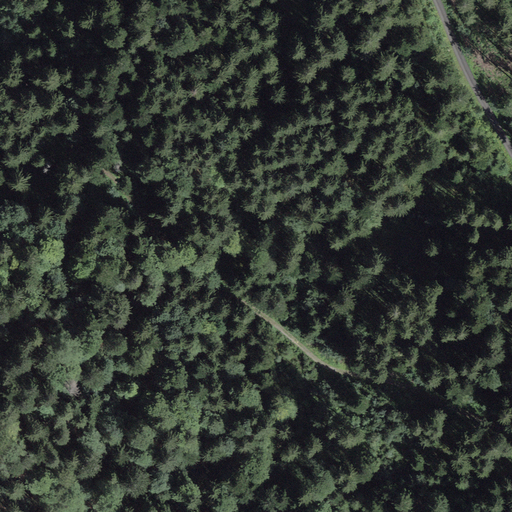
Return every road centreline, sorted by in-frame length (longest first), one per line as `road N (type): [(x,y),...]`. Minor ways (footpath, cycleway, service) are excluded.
road 1 (track): [(0,86),(109,172),(209,283),(280,324),(325,367),(511,425)]
road 2 (track): [(436,0),(511,148)]
